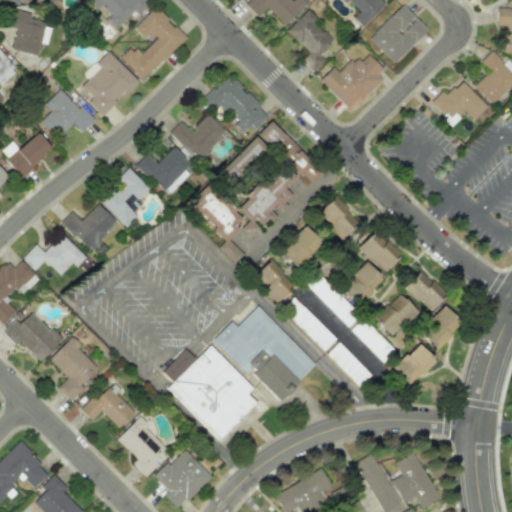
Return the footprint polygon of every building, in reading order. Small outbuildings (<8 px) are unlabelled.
[(132,10),(136,14),(149,1),(148,0),(86,0),(115,28),(132,10)] [(247,0),(244,4),(255,17),(265,8),(282,25),(305,3),(302,0),(247,0)] [(344,0),(356,13),(351,17),(360,26),(383,4),(378,0),(344,0)] [(391,63),(426,30),(401,4),(367,37),(391,63)] [(141,80),(184,37),(153,6),(133,26),(150,42),(139,53),(131,45),(118,58),(141,80)] [(10,49),(35,55),(38,43),(45,44),(49,25),(28,20),(29,13),(9,8),(5,25),(15,28),(10,49)] [(511,8),(495,8),(495,25),(501,25),(500,51),(511,51),(511,8)] [(323,60),(317,54),(331,40),(312,22),(316,19),(305,9),(284,30),(307,52),(299,60),(311,72),(323,60)] [(478,61),(487,70),(472,86),(490,104),(511,81),(511,74),(509,72),(511,69),(511,66),(505,60),(502,62),(489,50),(478,61)] [(79,86),(90,97),(85,101),(100,115),(122,91),(125,94),(137,81),(105,52),(94,64),(97,67),(79,86)] [(348,110),(384,72),(365,54),(358,62),(352,56),(337,72),(331,67),(318,81),(348,110)] [(200,99),(214,113),(221,107),(242,130),(249,124),(252,128),(266,116),(228,74),(200,99)] [(485,107),(460,80),(445,95),(440,90),(430,100),(448,120),(460,109),(471,120),(485,107)] [(80,132),(91,121),(59,88),(42,104),(49,111),(39,121),(56,138),(71,123),(80,132)] [(223,130),(203,114),(189,131),(177,122),(167,134),(198,160),(223,130)] [(230,208),(209,186),(188,207),(221,242),(216,247),(232,264),(241,255),(226,239),(239,226),(249,237),(275,212),(291,196),(282,187),(296,174),(306,185),(319,173),(269,120),(254,134),(280,161),(230,208)] [(50,149),(35,132),(16,148),(10,141),(0,149),(0,153),(19,176),(50,149)] [(192,166),(171,146),(155,163),(144,154),(134,165),(165,194),(192,166)] [(147,188),(126,167),(115,179),(121,186),(113,194),(107,187),(96,199),(124,227),(135,215),(132,212),(140,204),(136,199),(147,188)] [(356,221),(332,195),(313,213),(338,239),(356,221)] [(114,222),(95,204),(79,221),(69,211),(58,223),(87,251),(114,222)] [(277,250),(294,269),(320,244),(303,226),(277,250)] [(398,254),(371,230),(355,248),(381,272),(398,254)] [(83,257),(60,235),(43,253),(33,244),(21,257),(33,269),(42,260),(58,275),(70,262),(74,266),(83,257)] [(249,277),(274,302),(292,285),(268,259),(249,277)] [(0,264),(0,324),(1,325),(15,310),(3,298),(13,287),(20,294),(36,278),(19,261),(12,267),(4,260),(0,264)] [(381,280),(364,262),(338,287),(355,305),(381,280)] [(426,312),(444,294),(432,283),(431,283),(418,271),(401,288),(426,312)] [(305,286),(344,327),(356,315),(317,275),(305,286)] [(370,319),(389,336),(414,310),(395,292),(370,319)] [(334,338),(290,297),(279,310),(322,350),(334,338)] [(234,326),(229,320),(210,339),(245,374),(248,371),(277,401),(298,381),(296,379),(312,363),(255,305),(234,326)] [(415,332),(434,350),(459,322),(440,305),(415,332)] [(18,341),(38,362),(59,341),(30,311),(17,323),(14,319),(1,332),(13,345),(18,341)] [(348,330),(379,361),(391,349),(360,318),(348,330)] [(65,377),(56,386),(68,398),(98,367),(67,337),(47,359),(65,377)] [(324,354),(356,387),(368,375),(336,342),(324,354)] [(433,361),(416,343),(389,368),(407,386),(433,361)] [(164,387),(215,440),(254,403),(244,393),(249,388),(208,344),(192,359),(183,349),(160,372),(169,382),(164,387)] [(99,410),(117,428),(134,411),(109,386),(106,389),(101,385),(78,409),(90,420),(99,410)] [(135,459),(130,464),(144,477),(156,464),(152,460),(164,448),(143,428),(146,424),(137,415),(114,439),(135,459)] [(0,499),(5,495),(6,497),(13,491),(8,485),(18,476),(30,488),(47,473),(18,442),(0,458),(0,499)] [(209,476),(182,449),(166,465),(164,462),(150,475),(165,490),(161,494),(176,509),(209,476)] [(436,499),(411,452),(392,462),(398,475),(385,482),(370,453),(353,462),(379,511),(383,511),(413,497),(419,508),(436,499)] [(296,511),(303,511),(323,503),(317,492),(328,487),(320,470),(272,493),(281,511),(283,511),(294,507),(296,511)] [(37,488),(41,492),(31,502),(41,511),(79,511),(81,511),(60,491),(64,487),(51,474),(37,488)] [(339,509),(340,511),(362,511),(356,500),(339,509)]
